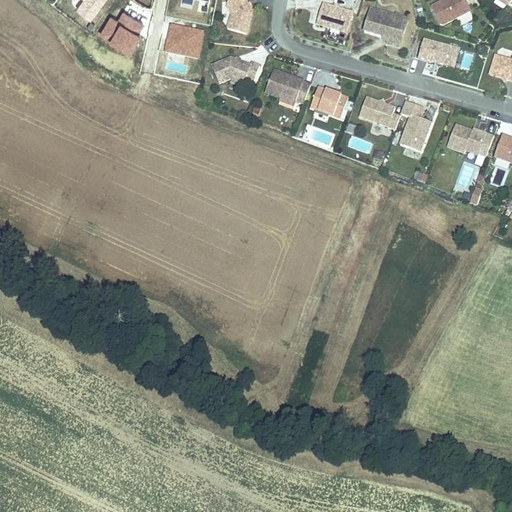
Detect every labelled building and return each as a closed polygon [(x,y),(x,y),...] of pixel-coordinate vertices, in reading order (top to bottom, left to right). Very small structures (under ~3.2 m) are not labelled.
[(247,33),(253,11),(246,0),(229,0),(228,7),(232,14),(228,28),(247,33)] [(442,23),(471,8),(466,0),(445,0),(443,2),(442,0),(439,0),(430,5),(440,22),(442,23)] [(348,36),(354,15),(323,7),(317,28),(348,36)] [(402,51),(410,21),(372,11),(371,15),(366,35),(383,40),(388,47),(402,51)] [(450,69),(455,50),(426,43),(421,62),(450,69)] [(457,71),(462,52),(455,50),(450,69),(457,71)] [(511,57),(493,53),(489,73),(502,76),(506,74),(508,78),(511,78),(511,57)] [(254,80),(259,65),(251,62),(250,65),(239,61),(235,59),(230,58),(211,67),(220,84),(231,79),(239,81),(245,78),(246,77),(254,80)] [(305,107),(313,86),(305,83),(305,82),(274,71),(265,97),(280,103),(282,99),(296,104),(305,107)] [(341,122),(349,99),(342,97),(341,100),(336,98),(337,95),(319,89),(311,112),(341,122)] [(393,131),(399,113),(392,110),(394,104),(383,100),(379,102),(377,99),(365,94),(357,118),(393,131)] [(294,110),(296,104),(282,99),(280,103),(280,105),(294,110)] [(421,150),(431,120),(420,116),(423,106),(404,99),(400,112),(410,115),(400,143),(421,150)] [(486,159),(494,137),(476,131),(475,133),(454,126),(446,147),(466,154),(466,152),(486,159)] [(511,162),(511,138),(504,136),(504,135),(496,158),(511,162)] [(497,168),(492,184),(501,187),(506,171),(497,168)] [(418,172),(416,181),(425,184),(428,175),(418,172)] [(474,187),(469,203),(477,206),(482,190),(474,187)]
